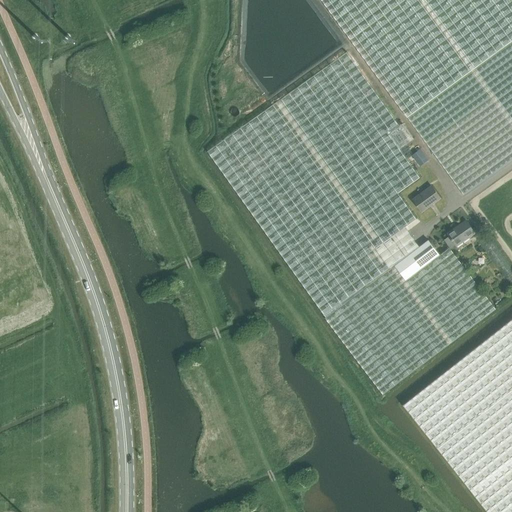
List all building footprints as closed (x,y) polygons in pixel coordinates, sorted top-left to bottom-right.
[(511,0),(322,0),(465,196),(511,161),(511,0)] [(349,54),(208,151),(384,395),(496,309),(449,247),(440,255),(407,280),(396,266),(417,249),(420,247),(406,227),(417,219),(398,193),(420,177),(400,149),(389,133),(400,125),(349,54)] [(400,125),(389,133),(400,149),(414,138),(403,123),(400,125)] [(417,162),(420,166),(429,160),(426,156),(420,149),(413,155),(417,162)] [(423,212),(441,198),(432,186),(414,200),(423,212)] [(448,233),(450,236),(445,240),(451,248),(456,245),(457,247),(476,233),(467,220),(448,233)] [(417,249),(396,266),(407,280),(440,255),(429,240),(420,247),(417,249)] [(511,511),(511,319),(404,405),(473,494),(487,511),(511,511)]
